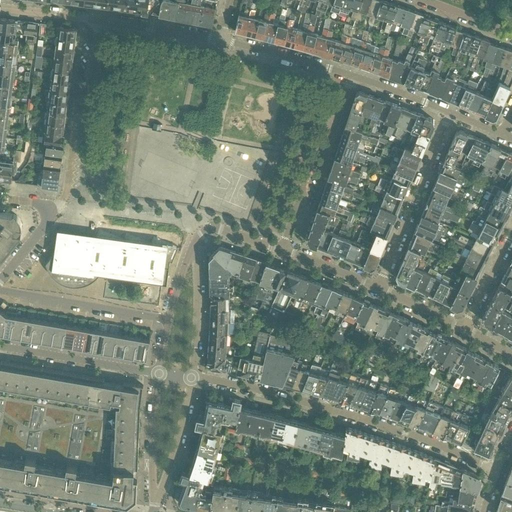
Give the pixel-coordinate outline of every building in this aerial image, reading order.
[(114,8),(117,8),(118,0),(107,0),(107,7),(108,8),(113,9),(114,8)] [(126,9),(127,9),(128,0),(118,0),(117,8),(120,8),(121,10),(125,10),(126,9)] [(134,10),(137,11),(138,0),(128,0),(127,9),(128,9),(128,11),(133,11),(134,10)] [(148,13),(155,5),(159,0),(138,0),(137,11),(142,11),(142,12),(148,13)] [(151,14),(167,17),(170,0),(169,0),(163,0),(161,2),(160,8),(157,8),(155,5),(148,13),(151,14)] [(167,17),(176,19),(179,0),(174,0),(174,1),(170,0),(167,17)] [(179,0),(176,19),(184,20),(187,4),(183,3),(183,0),(179,0)] [(184,20),(192,22),(196,0),(191,0),(191,4),(187,4),(184,20)] [(196,0),(192,22),(200,23),(203,7),(199,6),(200,0),(196,0)] [(235,31),(245,34),(251,5),(252,0),(241,0),(241,2),(246,3),(243,15),(239,14),(237,23),(235,31)] [(305,0),(301,11),(304,12),(305,10),(307,5),(308,5),(310,0),(305,0)] [(316,9),(315,14),(317,15),(319,16),(324,0),(319,0),(316,9)] [(329,2),(332,4),(333,0),(324,0),(319,16),(323,17),(329,2)] [(338,14),(339,11),(342,0),(333,0),(332,4),(336,5),(333,15),(332,19),(336,20),(338,14)] [(349,9),(350,7),(352,0),(342,0),(339,11),(348,13),(349,9)] [(352,0),(350,7),(354,8),(350,19),(355,20),(361,0),(352,0)] [(363,11),(367,13),(371,0),(361,0),(355,20),(353,26),(358,27),(363,11)] [(380,0),(371,0),(367,13),(371,14),(368,21),(369,25),(372,26),(373,23),(380,0)] [(380,17),(384,18),(389,2),(381,0),(380,0),(373,23),(377,25),(380,17)] [(382,36),(387,38),(390,29),(398,5),(389,2),(384,18),(388,19),(382,36)] [(245,34),(254,36),(259,18),(253,17),(255,10),(252,9),(253,5),(251,5),(245,34)] [(398,5),(390,29),(394,30),(397,23),(401,24),(406,8),(398,5)] [(203,7),(200,23),(212,26),(215,9),(203,7)] [(273,41),(283,43),(292,9),(289,8),(287,7),(285,16),(284,20),(279,19),(273,41)] [(263,38),(273,41),(279,19),(274,18),(276,9),(271,8),(269,13),(263,38)] [(402,33),(407,34),(414,11),(406,8),(401,24),(404,25),(402,33)] [(283,43),(293,46),(297,29),(292,28),(294,20),(293,20),(295,16),(294,15),(295,10),(292,9),(283,43)] [(418,30),(422,16),(423,14),(414,11),(407,34),(403,44),(407,45),(410,36),(411,36),(413,28),(418,30)] [(254,36),(263,38),(269,13),(265,12),(264,20),(259,18),(254,36)] [(293,46),(302,49),(311,14),(311,13),(306,13),(301,30),(297,29),(293,46)] [(311,14),(302,49),(312,52),(316,34),(312,33),(317,15),(315,14),(311,13),(311,14)] [(418,40),(423,42),(431,18),(422,16),(418,30),(417,32),(421,33),(418,40)] [(0,18),(0,29),(15,32),(16,20),(0,18)] [(322,54),(330,20),(331,19),(326,18),(321,35),(316,34),(312,52),(322,54)] [(430,36),(434,37),(439,21),(438,21),(438,19),(435,18),(433,19),(431,18),(423,42),(427,44),(427,43),(430,36)] [(25,22),(16,20),(15,32),(16,32),(26,34),(31,34),(36,35),(37,35),(38,23),(25,22)] [(322,54),(332,57),(336,40),(331,38),(335,21),(330,20),(322,54)] [(437,56),(440,48),(448,24),(439,21),(434,37),(438,39),(435,46),(436,47),(433,55),(437,56)] [(332,57),(341,60),(349,25),(345,24),(340,41),(336,40),(332,57)] [(448,24),(440,48),(444,49),(445,47),(448,48),(450,45),(450,43),(456,29),(456,27),(448,24)] [(341,60),(351,63),(355,45),(350,44),(354,27),(349,25),(341,60)] [(59,26),(57,37),(75,39),(75,35),(77,34),(78,31),(76,29),(76,28),(59,26)] [(0,29),(0,40),(18,43),(19,38),(15,38),(16,32),(15,32),(0,29)] [(452,53),(456,55),(464,32),(456,29),(450,43),(450,45),(454,46),(452,53)] [(360,66),(366,42),(367,36),(368,31),(367,31),(364,30),(360,47),(355,45),(351,63),(360,66)] [(453,63),(456,64),(462,66),(463,62),(459,61),(462,53),(466,54),(467,51),(472,35),(464,32),(456,55),(453,63)] [(29,44),(33,45),(34,42),(35,42),(35,41),(36,35),(31,34),(26,34),(25,44),(29,44)] [(481,38),(472,35),(467,51),(471,52),(468,62),(472,65),(481,38)] [(57,37),(56,47),(73,50),(74,46),(76,45),(76,41),(75,40),(75,39),(57,37)] [(379,73),(388,76),(392,58),(387,57),(391,39),(387,38),(386,42),(385,47),(379,73)] [(471,69),(473,70),(477,72),(477,71),(478,72),(481,65),(477,64),(479,57),(483,58),(489,42),(489,40),(481,38),(472,65),(471,69)] [(0,47),(0,48),(0,50),(0,51),(17,53),(17,49),(18,48),(18,45),(18,44),(18,43),(0,40),(0,47)] [(365,68),(370,70),(374,52),(375,46),(375,45),(370,44),(371,43),(369,42),(366,42),(360,66),(365,68)] [(483,75),(486,76),(497,45),(489,42),(483,58),(487,60),(485,67),(486,67),(483,75)] [(487,77),(490,78),(491,78),(496,63),(501,64),(506,48),(497,45),(486,76),(487,77)] [(374,52),(370,70),(379,73),(385,47),(381,46),(380,46),(380,48),(375,46),(374,52)] [(56,47),(55,58),(72,60),(72,57),(74,56),(75,52),(73,51),(73,50),(56,47)] [(499,82),(504,84),(511,58),(511,50),(506,48),(501,64),(504,65),(502,72),(502,73),(499,82)] [(0,61),(15,64),(15,63),(16,62),(17,59),(16,58),(19,58),(19,54),(17,53),(0,51),(0,61)] [(396,79),(403,82),(411,66),(407,65),(412,55),(408,53),(404,62),(396,79)] [(418,87),(426,90),(441,58),(437,56),(433,55),(431,61),(435,62),(430,73),(426,71),(426,72),(418,87)] [(55,58),(53,69),(71,71),(71,67),(73,66),(73,62),(72,61),(72,60),(55,58)] [(388,76),(396,79),(404,62),(398,59),(398,61),(392,58),(388,76)] [(403,82),(411,85),(422,60),(419,58),(415,67),(411,66),(403,82)] [(445,59),(441,58),(426,90),(434,94),(441,78),(441,77),(437,75),(444,61),(445,59)] [(422,60),(411,85),(418,87),(426,72),(422,70),(427,61),(423,59),(422,60)] [(0,72),(14,74),(16,74),(17,70),(14,70),(15,69),(16,66),(15,64),(0,61),(0,72)] [(441,97),(455,67),(456,64),(453,63),(449,61),(447,64),(451,65),(445,80),(441,78),(434,94),(441,97)] [(458,69),(455,67),(441,97),(449,100),(458,79),(460,76),(460,75),(456,73),(458,69)] [(50,80),(52,80),(69,82),(70,78),(72,77),(72,73),(70,72),(71,71),(53,69),(52,75),(50,75),(50,80)] [(458,103),(466,107),(474,90),(470,88),(477,72),(473,70),(467,83),(458,103)] [(0,82),(12,85),(14,74),(0,72),(0,82)] [(449,100),(458,103),(467,83),(458,79),(449,100)] [(52,80),(51,90),(68,92),(68,89),(70,88),(71,84),(69,83),(69,82),(52,80)] [(467,107),(476,111),(486,87),(488,82),(485,81),(482,86),(479,92),(474,90),(466,107),(467,107)] [(0,93),(11,95),(12,91),(12,90),(13,87),(12,86),(12,85),(0,82),(0,93)] [(499,82),(492,98),(484,115),(492,118),(496,117),(510,86),(504,84),(499,82)] [(486,87),(476,111),(484,115),(492,98),(487,96),(490,89),(490,88),(486,87)] [(45,100),(49,101),(66,103),(67,99),(69,99),(69,95),(68,93),(68,92),(51,90),(50,97),(45,97),(45,100)] [(345,124),(356,128),(358,121),(367,94),(359,91),(356,93),(345,124)] [(0,104),(10,106),(10,105),(10,104),(11,101),(10,100),(11,95),(0,93),(0,104)] [(367,94),(358,121),(362,123),(365,112),(369,114),(375,97),(367,94)] [(375,97),(369,114),(373,115),(368,127),(373,128),(373,126),(383,100),(375,97)] [(383,100),(373,126),(375,127),(376,124),(378,124),(381,118),(385,119),(391,103),(383,100)] [(49,101),(48,112),(65,114),(66,110),(67,109),(68,105),(66,104),(66,103),(49,101)] [(389,122),(385,132),(391,134),(395,123),(401,107),(391,103),(385,119),(385,120),(389,122)] [(0,115),(8,116),(9,112),(10,111),(10,108),(10,107),(10,106),(0,104),(0,115)] [(394,142),(396,143),(409,110),(401,107),(395,123),(399,125),(395,135),(396,135),(394,142)] [(396,143),(399,144),(400,144),(403,138),(407,128),(411,130),(417,113),(409,110),(396,143)] [(44,121),(45,121),(64,124),(64,121),(66,120),(66,116),(65,115),(65,114),(48,112),(46,111),(45,117),(44,117),(44,121)] [(410,141),(414,143),(425,116),(417,113),(411,130),(414,131),(410,141)] [(0,125),(7,127),(7,126),(8,125),(8,122),(8,121),(8,116),(0,115),(0,125)] [(414,143),(412,149),(421,153),(434,122),(433,119),(425,116),(414,143)] [(45,121),(43,132),(62,134),(63,131),(65,130),(65,126),(64,125),(64,124),(45,121)] [(369,142),(377,145),(385,147),(386,144),(388,140),(379,137),(378,140),(361,134),(363,130),(356,128),(345,124),(343,133),(364,140),(369,142)] [(456,131),(444,162),(454,166),(457,157),(467,133),(459,130),(457,131),(456,131)] [(42,142),(47,143),(63,145),(64,134),(62,134),(43,132),(40,131),(39,135),(43,136),(42,142)] [(340,141),(363,149),(365,143),(368,144),(369,142),(377,145),(369,142),(364,140),(343,133),(340,141)] [(464,151),(467,153),(474,137),(467,133),(457,157),(461,158),(464,151)] [(462,165),(461,169),(467,172),(483,140),(474,137),(467,153),(471,154),(468,160),(465,159),(462,165)] [(25,153),(30,153),(31,154),(32,151),(33,141),(26,140),(25,153)] [(483,140),(467,172),(470,174),(472,170),(471,170),(474,163),(476,164),(478,158),(482,159),(490,143),(483,140)] [(365,158),(371,160),(378,163),(380,157),(375,155),(374,156),(363,152),(364,149),(363,149),(340,141),(337,149),(365,158)] [(47,143),(46,153),(62,155),(63,145),(47,143)] [(490,143),(482,159),(482,160),(486,162),(478,177),(483,179),(486,174),(489,170),(500,148),(490,143)] [(393,146),(392,150),(396,151),(418,161),(421,153),(412,149),(409,148),(405,146),(403,150),(393,146)] [(491,175),(495,177),(508,151),(500,148),(489,170),(492,171),(491,175)] [(337,149),(335,157),(352,163),(352,162),(353,159),(364,163),(365,158),(337,149)] [(394,156),(392,159),(415,169),(418,161),(396,151),(392,150),(390,154),(394,156)] [(505,177),(508,171),(511,161),(511,153),(508,151),(495,177),(492,183),(497,185),(501,175),(505,177)] [(44,164),(60,166),(62,155),(46,153),(44,153),(43,153),(42,157),(45,157),(44,164)] [(335,157),(331,166),(359,176),(365,178),(367,173),(360,171),(351,168),(352,163),(335,157)] [(392,159),(389,167),(412,176),(415,169),(392,159)] [(2,161),(0,176),(0,180),(9,181),(10,180),(11,180),(13,163),(2,161)] [(24,172),(26,172),(28,173),(30,162),(28,162),(20,171),(24,172)] [(444,162),(440,170),(466,181),(467,178),(468,177),(459,173),(461,169),(457,167),(454,166),(444,162)] [(40,170),(40,174),(59,177),(60,166),(44,164),(43,170),(40,170)] [(331,166),(328,177),(345,183),(347,178),(357,181),(357,180),(359,176),(331,166)] [(393,174),(392,178),(408,184),(412,176),(389,167),(386,166),(384,170),(393,174)] [(466,181),(440,170),(437,178),(459,187),(461,184),(465,185),(466,181)] [(26,172),(24,172),(16,182),(25,184),(26,172)] [(59,177),(40,174),(39,178),(38,178),(37,185),(57,188),(59,177)] [(345,183),(328,177),(325,185),(359,197),(360,194),(353,192),(353,190),(350,189),(344,186),(345,183)] [(377,186),(403,197),(405,192),(408,184),(392,178),(390,182),(384,179),(383,181),(379,179),(376,185),(377,186)] [(460,188),(459,187),(437,178),(433,187),(461,198),(462,199),(464,194),(459,192),(460,188)] [(482,186),(474,182),(472,189),(478,192),(479,192),(482,186)] [(385,194),(383,198),(400,204),(403,197),(377,186),(376,185),(370,183),(368,187),(385,194)] [(323,193),(339,199),(341,195),(352,199),(353,197),(359,199),(359,197),(325,185),(323,193)] [(491,192),(511,202),(511,192),(504,189),(501,188),(499,192),(494,189),(494,188),(490,186),(488,191),(491,192)] [(433,187),(430,194),(447,201),(449,197),(459,202),(461,198),(433,187)] [(510,211),(511,206),(511,202),(491,192),(487,200),(494,203),(510,211)] [(346,210),(350,212),(351,210),(347,208),(344,207),(345,205),(346,201),(339,199),(323,193),(320,201),(346,210)] [(427,202),(453,213),(454,209),(445,205),(447,201),(430,194),(427,202)] [(370,202),(374,203),(396,213),(400,204),(383,198),(382,202),(372,198),(370,202)] [(347,220),(348,220),(353,222),(356,214),(354,213),(352,213),(350,212),(346,210),(320,201),(317,209),(332,214),(334,215),(336,211),(348,215),(347,220)] [(464,208),(470,211),(473,203),(467,201),(464,208)] [(374,203),(370,202),(370,204),(373,205),(372,207),(373,207),(378,210),(377,214),(393,221),(396,213),(374,203)] [(427,202),(425,206),(458,220),(460,216),(453,213),(427,202)] [(482,203),(480,207),(506,219),(510,211),(494,203),(492,207),(482,203)] [(425,206),(422,214),(439,221),(441,216),(449,219),(449,218),(458,222),(458,220),(425,206)] [(479,216),(486,219),(502,227),(506,219),(480,207),(479,208),(482,210),(479,216)] [(309,244),(316,246),(320,236),(319,236),(321,231),(322,231),(326,221),(329,222),(332,214),(317,209),(307,240),(309,243),(309,244)] [(0,241),(9,249),(21,234),(17,233),(21,228),(22,227),(22,226),(21,224),(21,223),(21,221),(20,220),(19,219),(19,217),(18,216),(17,215),(16,215),(0,212),(0,241)] [(316,246),(326,250),(333,233),(327,231),(330,225),(335,227),(339,217),(334,215),(332,214),(329,222),(326,221),(322,231),(321,231),(319,236),(320,236),(316,246)] [(365,215),(364,218),(390,229),(393,221),(377,214),(375,217),(369,215),(368,215),(368,216),(365,215)] [(422,214),(419,222),(445,233),(446,230),(447,229),(442,227),(441,227),(443,223),(439,221),(422,214)] [(371,229),(377,232),(387,236),(390,229),(364,218),(361,216),(359,220),(372,225),(371,229)] [(475,218),(473,222),(498,235),(502,227),(486,219),(484,223),(475,218)] [(335,254),(345,257),(351,240),(346,238),(353,222),(348,220),(347,225),(335,254)] [(419,222),(415,230),(432,238),(434,233),(440,236),(441,234),(444,235),(445,233),(419,222)] [(473,222),(471,226),(496,238),(498,235),(473,222)] [(333,233),(326,250),(335,254),(347,225),(343,223),(338,235),(333,233)] [(54,253),(46,263),(46,266),(47,268),(48,270),(49,272),(50,273),(52,275),(53,277),(55,278),(56,280),(58,281),(60,282),(62,283),(64,284),(66,285),(68,285),(71,286),(73,286),(75,286),(77,286),(79,286),(82,285),(84,285),(86,284),(88,283),(90,282),(92,281),(94,280),(95,278),(97,277),(98,276),(166,285),(168,276),(170,261),(172,262),(175,256),(178,247),(180,243),(180,241),(179,239),(178,237),(176,236),(100,225),(99,230),(94,239),(93,239),(56,234),(54,253)] [(469,230),(471,231),(469,235),(476,238),(492,246),(496,238),(471,226),(469,230)] [(351,240),(345,257),(354,261),(364,234),(365,231),(361,230),(357,242),(351,240)] [(415,230),(412,238),(438,249),(439,245),(430,241),(432,238),(415,230)] [(377,232),(372,244),(363,265),(371,268),(374,266),(387,236),(377,232)] [(354,261),(363,265),(372,244),(366,241),(369,236),(364,234),(354,261)] [(461,235),(459,239),(488,254),(492,246),(476,238),(474,242),(461,235)] [(455,251),(452,256),(480,270),(488,254),(459,239),(453,236),(450,242),(463,249),(460,254),(455,251)] [(438,249),(412,238),(408,247),(422,252),(425,253),(425,254),(427,249),(436,253),(438,249)] [(0,241),(0,259),(9,249),(0,241)] [(236,268),(240,270),(245,255),(220,247),(220,246),(219,247),(214,252),(231,269),(234,271),(236,268)] [(398,280),(405,283),(410,274),(409,274),(411,269),(412,269),(415,263),(417,258),(419,259),(422,252),(408,247),(396,276),(398,279),(398,280)] [(229,271),(231,269),(214,252),(209,258),(208,258),(208,259),(209,259),(210,275),(229,275),(229,271)] [(414,287),(422,270),(427,261),(422,259),(425,253),(422,252),(419,259),(417,258),(415,263),(412,269),(411,269),(409,274),(410,274),(405,283),(409,285),(408,286),(413,288),(414,287)] [(461,269),(467,272),(477,277),(480,270),(452,256),(449,254),(447,258),(462,266),(461,269)] [(258,285),(259,285),(260,281),(266,262),(245,255),(240,270),(239,274),(245,276),(244,279),(253,283),(254,279),(259,281),(258,285)] [(260,281),(259,285),(258,291),(256,298),(263,300),(266,293),(267,292),(263,290),(263,289),(270,291),(271,291),(275,282),(272,281),(277,266),(266,262),(260,281)] [(258,311),(268,315),(287,270),(277,266),(272,281),(275,282),(271,291),(270,293),(267,292),(266,293),(263,300),(258,311)] [(424,292),(433,296),(443,275),(436,271),(438,266),(436,266),(434,270),(430,278),(431,279),(429,283),(427,282),(425,287),(426,287),(424,292)] [(414,287),(424,292),(426,287),(425,287),(427,282),(429,283),(431,279),(430,278),(434,270),(430,268),(428,273),(422,270),(414,287)] [(455,281),(461,269),(458,268),(455,273),(449,287),(449,288),(447,292),(446,291),(444,296),(442,301),(450,304),(451,305),(461,284),(455,281)] [(282,316),(292,294),(300,275),(287,270),(268,315),(280,320),(282,316)] [(444,274),(443,275),(433,296),(442,301),(444,296),(446,291),(447,292),(449,288),(449,287),(455,273),(452,272),(450,277),(444,274)] [(467,272),(463,279),(473,284),(477,277),(467,272)] [(511,276),(505,273),(502,280),(511,285),(511,276)] [(229,281),(229,275),(210,275),(210,286),(233,286),(233,281),(229,281)] [(293,303),(299,306),(310,278),(306,277),(300,275),(292,294),(296,296),(293,303)] [(308,300),(312,302),(321,283),(316,281),(316,280),(310,278),(299,306),(305,308),(308,300)] [(461,284),(451,305),(457,308),(458,308),(461,307),(473,284),(463,279),(461,284)] [(492,326),(511,292),(511,290),(511,285),(502,280),(483,318),(484,322),(492,326)] [(319,317),(320,314),(332,287),(327,285),(327,283),(322,281),(322,283),(321,283),(312,302),(317,304),(314,311),(318,313),(317,316),(319,317)] [(233,291),(233,286),(210,286),(210,297),(229,297),(230,297),(230,291),(233,291)] [(329,309),(333,310),(342,291),(336,289),(336,288),(332,287),(320,314),(326,316),(329,309)] [(335,320),(341,322),(352,295),(348,293),(348,294),(342,291),(333,310),(338,312),(335,320)] [(492,326),(503,332),(511,314),(511,300),(511,301),(507,299),(511,292),(492,326)] [(354,320),(356,317),(364,298),(363,300),(357,297),(352,295),(341,322),(346,325),(350,318),(354,320)] [(229,304),(229,297),(210,297),(210,309),(234,309),(235,304),(229,304)] [(356,328),(361,330),(373,304),(369,302),(368,302),(369,300),(364,298),(356,317),(360,318),(356,328)] [(361,330),(366,332),(371,334),(373,330),(382,308),(378,306),(373,304),(361,330)] [(248,308),(248,309),(248,318),(254,318),(256,311),(248,308)] [(375,336),(380,338),(392,312),(389,311),(382,308),(373,330),(377,332),(375,336)] [(234,322),(234,309),(210,309),(210,320),(228,322),(234,322)] [(390,331),(394,333),(402,317),(398,315),(392,312),(380,338),(386,341),(390,331)] [(511,314),(503,332),(511,337),(511,314)] [(2,334),(13,336),(16,317),(6,315),(2,334)] [(13,336),(23,338),(26,318),(16,317),(13,336)] [(314,327),(324,331),(326,327),(320,325),(322,319),(318,317),(314,327)] [(394,345),(400,347),(412,322),(408,320),(402,317),(394,333),(399,336),(394,345)] [(23,338),(33,340),(37,320),(26,318),(23,338)] [(33,340),(43,342),(47,322),(37,320),(33,340)] [(228,334),(228,322),(210,320),(209,332),(228,334)] [(43,342),(54,343),(57,324),(47,322),(43,342)] [(409,341),(414,343),(422,327),(417,324),(412,322),(400,347),(405,350),(409,341)] [(54,343),(64,345),(67,325),(57,324),(54,343)] [(64,345),(74,347),(78,327),(67,325),(64,345)] [(74,347),(84,349),(88,329),(78,327),(74,347)] [(414,354),(419,357),(432,331),(428,329),(422,327),(414,343),(418,345),(414,354)] [(84,349),(95,350),(98,331),(88,329),(84,349)] [(260,379),(270,335),(271,333),(259,330),(253,359),(252,358),(248,376),(260,379)] [(95,350),(105,352),(108,332),(98,331),(95,350)] [(333,337),(344,341),(346,336),(335,331),(333,337)] [(431,358),(432,355),(442,336),(442,334),(439,333),(437,334),(432,331),(419,357),(425,359),(426,356),(431,358)] [(105,352),(115,354),(119,334),(108,332),(105,352)] [(227,346),(228,334),(209,332),(209,344),(227,346)] [(115,354),(125,356),(129,336),(119,334),(115,354)] [(282,384),(293,360),(295,354),(294,353),(294,354),(290,353),(293,340),(270,335),(260,379),(282,384)] [(125,356),(136,357),(139,338),(129,336),(125,356)] [(437,370),(439,367),(451,341),(448,339),(448,340),(448,339),(448,338),(444,336),(443,337),(442,336),(432,355),(431,358),(430,360),(434,362),(432,366),(433,366),(429,373),(431,374),(434,375),(437,370)] [(139,338),(136,357),(146,359),(150,340),(139,338)] [(451,365),(453,363),(461,346),(457,344),(451,341),(439,367),(444,369),(447,363),(451,365)] [(365,348),(372,352),(374,346),(367,343),(365,348)] [(226,358),(227,346),(209,344),(208,356),(225,358),(226,358)] [(372,352),(371,352),(381,357),(384,351),(374,346),(372,352)] [(452,374),(458,377),(471,351),(466,349),(461,346),(453,363),(451,365),(451,366),(454,367),(455,369),(452,374)] [(467,371),(471,373),(480,356),(475,354),(475,353),(471,351),(458,377),(456,381),(453,385),(459,388),(463,379),(467,371)] [(331,367),(333,368),(336,360),(341,361),(343,356),(336,354),(335,357),(331,367)] [(224,365),(225,358),(208,356),(206,368),(226,371),(227,366),(224,365)] [(236,374),(248,376),(252,358),(240,356),(237,368),(236,374)] [(471,384),(477,387),(489,361),(485,359),(480,356),(471,373),(476,375),(471,384)] [(0,481),(127,503),(137,496),(137,477),(136,477),(135,476),(135,475),(135,473),(135,469),(136,469),(138,469),(140,406),(143,385),(123,382),(123,384),(123,385),(107,383),(104,382),(104,380),(104,378),(1,360),(0,362),(0,363),(0,481)] [(282,384),(293,387),(295,382),(294,382),(296,377),(298,378),(300,373),(299,373),(303,363),(302,362),(302,363),(293,360),(282,384)] [(489,361),(477,387),(482,389),(487,380),(494,384),(496,385),(499,379),(494,376),(499,367),(494,364),(489,361)] [(293,387),(301,389),(309,371),(305,370),(307,364),(303,363),(299,373),(300,373),(298,378),(296,377),(294,382),(295,382),(293,387)] [(301,389),(312,391),(313,387),(312,387),(314,382),(316,383),(318,378),(317,378),(321,368),(316,366),(313,372),(309,371),(301,389)] [(330,370),(321,394),(331,397),(342,371),(334,368),(333,368),(331,367),(330,370)] [(312,391),(321,394),(330,370),(321,368),(317,378),(318,378),(316,383),(314,382),(312,387),(313,387),(312,391)] [(437,370),(434,375),(444,380),(447,375),(437,370)] [(495,376),(500,379),(503,373),(498,370),(495,376)] [(331,397),(340,400),(351,374),(347,372),(342,371),(331,397)] [(340,400),(350,403),(361,377),(362,374),(352,371),(351,374),(340,400)] [(431,374),(429,378),(424,387),(433,391),(439,378),(444,381),(444,380),(434,375),(431,374)] [(350,403),(359,406),(367,387),(364,386),(367,379),(361,377),(350,403)] [(363,407),(369,409),(381,383),(370,379),(367,387),(359,406),(363,407)] [(369,409),(379,412),(391,387),(381,383),(369,409)] [(459,388),(453,385),(448,396),(456,399),(461,389),(459,388)] [(379,412),(389,415),(400,390),(391,387),(379,412)] [(498,398),(511,405),(511,391),(511,392),(504,388),(503,389),(500,394),(498,398)] [(389,415),(399,419),(410,394),(406,393),(406,392),(400,390),(389,415)] [(399,419),(408,422),(419,397),(410,394),(399,419)] [(500,412),(508,416),(508,417),(511,410),(511,405),(498,398),(492,395),(484,410),(490,413),(498,417),(500,412)] [(230,418),(237,419),(240,406),(241,399),(229,397),(228,403),(212,400),(210,398),(207,399),(222,418),(224,416),(225,417),(224,420),(225,420),(230,421),(230,418)] [(408,422),(418,425),(429,401),(427,400),(425,408),(423,407),(425,400),(421,398),(419,397),(408,422)] [(207,404),(205,414),(219,416),(221,419),(222,418),(207,399),(205,401),(207,404)] [(422,427),(432,431),(443,407),(429,401),(418,425),(422,427)] [(240,428),(247,429),(252,408),(240,406),(237,419),(235,429),(239,430),(240,428)] [(432,431),(441,435),(452,411),(449,409),(443,407),(432,431)] [(254,434),(258,435),(263,411),(252,408),(247,429),(255,431),(254,434)] [(441,435),(451,439),(463,414),(453,410),(452,411),(441,435)] [(263,433),(270,434),(271,432),(275,414),(263,411),(258,435),(262,435),(263,433)] [(490,413),(485,423),(501,430),(506,420),(508,416),(500,412),(498,417),(490,413)] [(195,426),(201,427),(202,427),(216,430),(217,423),(221,423),(221,419),(219,416),(205,414),(204,415),(198,414),(195,426)] [(271,432),(270,434),(268,442),(271,443),(277,441),(277,439),(281,440),(287,417),(275,414),(271,432)] [(463,414),(451,439),(461,442),(466,432),(468,427),(468,426),(473,418),(463,414)] [(286,438),(294,440),(299,420),(287,417),(281,440),(285,441),(286,438)] [(300,445),(305,446),(308,432),(310,423),(299,420),(294,440),(301,442),(300,445)] [(483,428),(478,437),(487,441),(489,437),(496,440),(497,440),(498,436),(501,430),(485,423),(481,421),(479,426),(483,428)] [(309,444),(317,447),(322,426),(310,423),(308,432),(305,446),(308,447),(309,444)] [(323,451),(328,453),(334,430),(322,426),(317,447),(324,449),(323,451)] [(201,427),(199,438),(221,443),(222,444),(223,439),(221,438),(222,431),(216,430),(202,427),(201,427)] [(347,459),(353,460),(357,430),(353,429),(346,427),(345,433),(343,445),(350,448),(349,451),(348,450),(347,459)] [(342,454),(343,445),(345,433),(334,430),(328,453),(331,454),(332,451),(342,454)] [(359,451),(365,453),(368,434),(363,432),(357,430),(353,460),(359,461),(360,455),(359,454),(359,451)] [(473,435),(471,434),(468,432),(466,432),(461,442),(468,445),(470,440),(473,435)] [(368,467),(374,467),(379,437),(375,436),(368,434),(365,453),(372,455),(371,458),(370,458),(368,467)] [(473,435),(470,440),(476,443),(474,447),(474,448),(490,455),(495,444),(496,440),(489,437),(487,441),(478,437),(473,435)] [(381,458),(387,461),(390,441),(384,439),(385,439),(379,437),(374,467),(381,469),(382,462),(381,462),(381,458)] [(199,438),(195,450),(216,455),(218,448),(221,449),(222,444),(221,443),(199,438)] [(391,474),(397,475),(401,445),(397,443),(396,443),(390,441),(387,461),(394,463),(393,466),(392,465),(391,474)] [(403,466),(409,468),(412,449),(406,447),(401,445),(397,475),(403,476),(404,470),(402,469),(403,466)] [(412,482),(418,483),(423,453),(418,451),(418,452),(412,449),(409,468),(415,470),(415,474),(413,473),(412,482)] [(195,450),(192,461),(215,468),(216,463),(214,462),(216,455),(195,450)] [(425,473),(431,475),(433,457),(428,455),(423,453),(418,483),(425,483),(426,477),(424,477),(425,473)] [(439,490),(441,481),(444,462),(433,457),(431,475),(430,478),(437,479),(435,489),(439,490)] [(192,461),(188,473),(204,478),(208,479),(211,480),(211,479),(213,473),(215,468),(192,461)] [(444,484),(452,485),(454,466),(444,462),(441,481),(445,481),(444,484)] [(455,483),(460,484),(463,469),(454,466),(452,485),(455,485),(455,483)] [(460,484),(460,486),(478,488),(481,480),(479,476),(463,469),(460,484)] [(184,485),(183,488),(192,490),(193,489),(197,491),(201,488),(204,478),(188,473),(182,471),(177,483),(184,485)] [(320,472),(320,477),(338,481),(339,476),(333,475),(320,472)] [(511,481),(507,479),(506,480),(500,496),(511,500),(511,499),(511,481)] [(211,509),(223,511),(227,487),(222,486),(222,489),(214,488),(213,495),(211,509)] [(459,492),(458,498),(474,501),(477,489),(478,488),(460,486),(460,488),(456,487),(453,491),(459,492)] [(223,511),(227,511),(236,511),(239,492),(232,491),(232,488),(227,487),(223,511)] [(382,488),(372,487),(371,495),(381,496),(382,488)] [(181,505),(197,507),(199,494),(203,491),(201,488),(197,491),(193,489),(192,490),(183,488),(178,499),(181,505)] [(236,511),(249,511),(252,491),(248,490),(247,493),(239,492),(236,511)] [(210,511),(211,509),(213,495),(205,494),(205,491),(203,491),(199,494),(197,507),(198,507),(197,511),(210,511)] [(249,511),(261,511),(264,496),(257,495),(257,492),(252,491),(249,511)] [(261,511),(274,511),(277,495),(273,494),(272,495),(265,493),(264,496),(261,511)] [(274,511),(287,511),(290,500),(282,499),(282,496),(277,495),(274,511)] [(497,509),(511,511),(511,499),(511,500),(500,496),(497,509)] [(441,505),(472,509),(474,501),(458,498),(454,497),(453,502),(442,501),(441,505)] [(287,511),(300,511),(303,499),(298,498),(298,501),(290,500),(287,511)] [(300,511),(313,511),(315,503),(307,502),(307,499),(303,499),(300,511)] [(333,511),(334,506),(335,503),(324,502),(323,505),(315,503),(313,511),(333,511)] [(396,511),(398,504),(393,503),(391,503),(390,511),(389,511),(396,511)]
